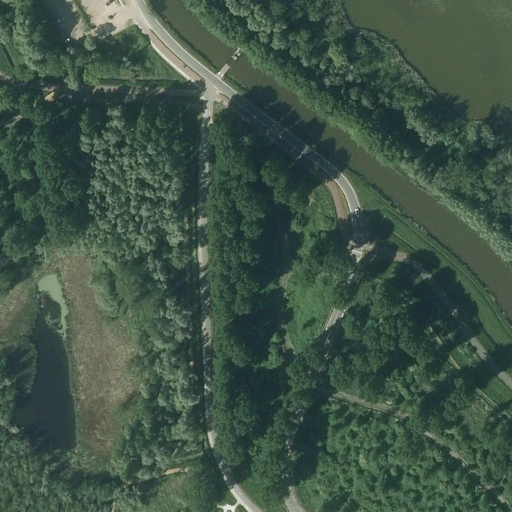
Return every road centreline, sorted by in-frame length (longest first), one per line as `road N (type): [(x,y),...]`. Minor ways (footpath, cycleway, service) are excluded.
road 1 (unclassified): [(295,511),(282,463),(351,275),(355,210),(332,171),(169,43),(136,0)]
road 2 (unknown): [(208,121),(234,132),(269,173),(286,249),(279,320),(298,368),(321,390),(407,418),(509,511)]
road 3 (unknown): [(178,102),(59,96),(0,130)]
